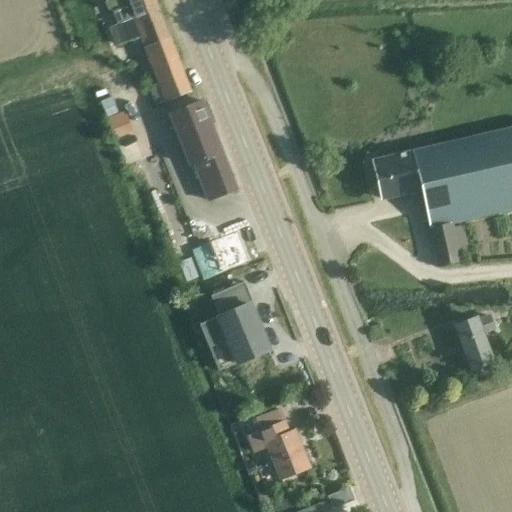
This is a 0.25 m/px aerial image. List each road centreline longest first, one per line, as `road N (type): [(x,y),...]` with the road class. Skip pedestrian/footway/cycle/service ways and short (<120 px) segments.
road 1 (tertiary): [(188,0),(386,511)]
road 2 (track): [(239,511),(72,84)]
